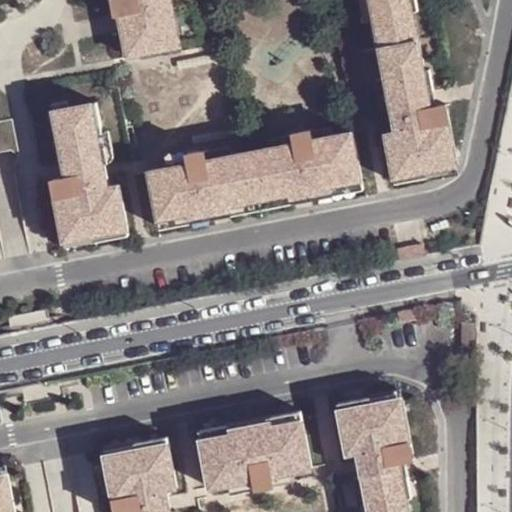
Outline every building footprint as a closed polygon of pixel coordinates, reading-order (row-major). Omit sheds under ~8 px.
[(114,0),(126,57),(181,48),(176,12),(170,13),(167,0),(114,0)] [(393,109),(397,132),(386,134),(396,183),(429,176),(428,172),(459,166),(448,107),(434,110),(427,73),(422,74),(411,15),(416,14),(413,0),(368,0),(369,5),(373,4),(376,17),(371,18),(383,80),(387,79),(389,92),(385,93),(388,110),(393,109)] [(218,53),(178,61),(180,70),(219,62),(218,53)] [(53,179),(65,241),(95,235),(96,240),(129,234),(120,183),(110,185),(106,163),(110,162),(107,145),(103,146),(100,133),(104,132),(98,101),(55,109),(61,139),(56,140),(63,177),(53,179)] [(189,163),(150,171),(161,227),(192,221),(191,217),(212,213),(211,208),(231,204),(233,213),(292,201),(290,192),(310,188),(311,193),(332,188),(333,192),(364,186),(352,130),(313,138),(311,128),(293,132),(295,141),(207,159),(205,150),(187,153),(189,163)] [(398,249),(401,262),(428,257),(425,244),(398,249)] [(480,329),(469,329),(470,359),(480,359),(480,329)] [(370,406),(338,412),(346,456),(357,454),(361,477),(359,478),(365,511),(412,511),(410,499),(413,499),(406,464),(414,463),(403,405),(371,411),(370,406)] [(229,425),(199,431),(210,488),(256,479),(258,488),(276,484),(274,476),(314,468),(303,411),(273,417),(274,423),(230,432),(229,425)] [(229,425),(230,432),(274,423),(273,417),(229,425)] [(175,511),(171,490),(181,488),(173,444),(141,450),(142,455),(110,461),(120,511),(175,511)] [(0,511),(14,511),(8,480),(0,482),(0,511)]
